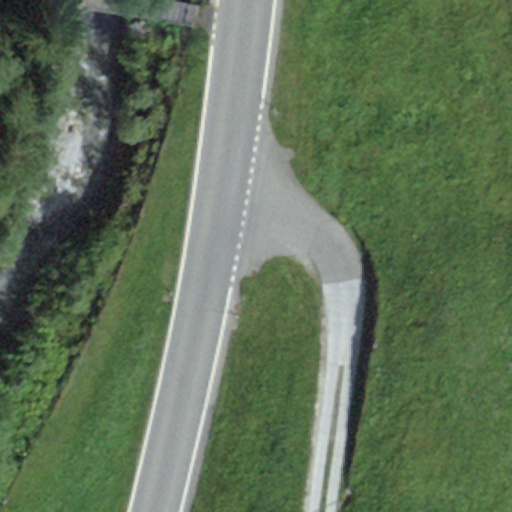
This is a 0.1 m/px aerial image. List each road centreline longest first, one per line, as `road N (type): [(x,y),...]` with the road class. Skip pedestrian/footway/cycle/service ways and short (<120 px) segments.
road 1 (tertiary): [(158,511),(232,186),(249,0)]
road 2 (track): [(232,186),(321,233),(347,283),(327,511)]
